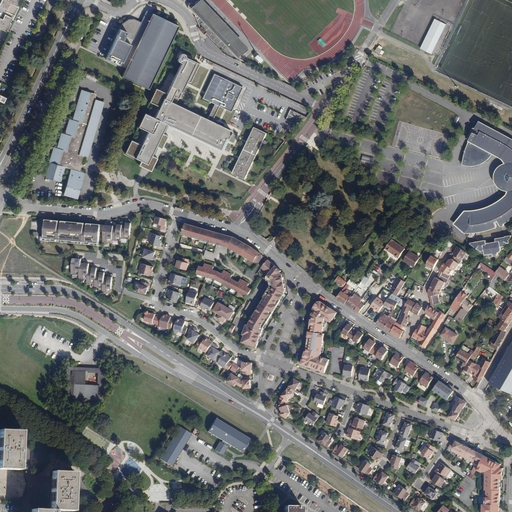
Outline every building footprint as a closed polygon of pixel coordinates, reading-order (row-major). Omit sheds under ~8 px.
[(0,0),(0,29),(6,32),(10,24),(10,23),(12,18),(13,19),(18,8),(15,6),(18,0),(0,0)] [(237,53),(248,43),(204,0),(202,0),(193,10),(237,53)] [(148,89),(178,27),(152,14),(149,20),(143,18),(133,39),(120,33),(118,39),(116,38),(108,55),(110,56),(109,60),(126,68),(122,76),(148,89)] [(433,19),(421,50),(433,54),(446,24),(433,19)] [(159,107),(154,119),(165,124),(207,145),(209,146),(219,151),(225,140),(227,140),(229,135),(230,135),(231,134),(230,133),(231,131),(211,122),(207,119),(171,102),(180,83),(182,79),(186,80),(195,63),(183,57),(165,95),(159,107)] [(231,112),(242,88),(214,74),(205,92),(202,98),(214,104),(218,106),(231,112)] [(182,81),(180,83),(204,95),(205,92),(182,81)] [(81,90),(75,110),(76,110),(72,120),(69,119),(65,134),(61,134),(57,148),(54,147),(49,163),(50,163),(46,178),(62,183),(66,169),(70,169),(62,195),(76,199),(84,173),(79,172),(83,156),(87,157),(104,101),(90,97),(92,92),(81,90)] [(149,103),(159,107),(165,95),(155,90),(149,103)] [(207,119),(211,122),(218,106),(214,104),(207,119)] [(303,121),(306,117),(291,110),(286,121),(296,126),(299,119),(303,121)] [(165,124),(154,119),(144,114),(138,126),(148,131),(141,146),(131,141),(125,153),(140,161),(138,166),(150,171),(167,136),(160,134),(165,124)] [(465,149),(462,166),(466,167),(472,167),(477,167),(482,165),(486,162),(490,159),(492,155),(500,159),(501,161),(504,164),(503,165),(500,167),(497,169),(495,173),(494,177),(494,181),(495,185),(498,188),(501,191),(504,192),(507,192),(506,195),(503,198),(496,203),(488,207),(481,210),(474,211),(464,212),(453,224),(464,235),(474,234),(482,233),(489,232),(495,229),(496,229),(496,227),(496,226),(495,224),(497,223),(500,227),(501,228),(503,228),(504,227),(504,226),(504,225),(510,222),(511,220),(511,139),(479,122),(476,127),(475,129),(475,131),(480,133),(478,136),(472,134),(465,149)] [(245,180),(267,134),(255,127),(233,174),(245,180)] [(168,219),(157,217),(155,224),(159,225),(158,228),(165,230),(168,219)] [(50,239),(98,244),(99,226),(51,222),(50,239)] [(103,236),(103,242),(112,243),(112,240),(121,241),(121,239),(130,239),(131,224),(122,223),(122,226),(113,225),(113,228),(104,227),(104,231),(103,236)] [(222,234),(185,224),(182,234),(224,246),(229,247),(254,261),(256,263),(258,262),(262,258),(262,255),(259,253),(252,247),(233,237),(222,234)] [(150,244),(160,247),(162,241),(160,240),(161,236),(152,234),(150,244)] [(485,242),(485,239),(469,241),(469,243),(473,246),(473,247),(473,248),(475,248),(476,247),(482,252),(483,252),(483,254),(486,254),(487,254),(489,256),(495,255),(497,253),(497,252),(498,252),(500,249),(501,249),(506,242),(507,243),(508,242),(509,241),(508,240),(511,236),(511,235),(504,236),(494,238),(495,241),(485,242)] [(405,249),(392,239),(385,248),(399,258),(405,249)] [(454,243),(449,240),(445,247),(449,249),(451,247),(454,243)] [(456,256),(462,260),(467,252),(458,246),(456,250),(454,253),(455,255),(456,256)] [(156,252),(146,249),(143,257),(156,261),(157,257),(154,257),(156,252)] [(309,264),(312,266),(323,253),(320,251),(309,264)] [(421,257),(410,251),(405,260),(415,266),(421,257)] [(315,269),(326,256),(323,253),(312,266),(315,269)] [(434,257),(432,256),(426,265),(434,269),(438,260),(436,258),(434,257)] [(462,260),(456,256),(454,260),(452,259),(449,259),(446,264),(453,269),(455,271),(460,264),(461,265),(463,262),(463,261),(462,260)] [(190,260),(183,258),(182,261),(178,260),(176,267),(187,270),(190,260)] [(102,292),(111,293),(113,277),(105,276),(105,273),(97,272),(97,268),(89,268),(89,264),(81,263),(82,259),(73,259),(71,274),(79,275),(79,279),(87,280),(87,283),(95,284),(95,288),(103,289),(102,292)] [(281,271),(268,260),(262,267),(269,273),(267,277),(267,279),(270,281),(271,286),(272,287),(264,297),(265,298),(249,323),(248,325),(247,325),(243,335),(244,335),(242,342),(256,348),(264,329),(285,294),(284,293),(285,290),(283,275),(280,272),(281,271)] [(453,277),(450,275),(453,269),(446,264),(444,263),(440,270),(441,271),(443,271),(441,275),(449,279),(451,281),(453,277)] [(139,273),(152,276),(153,272),(152,272),(153,270),(154,267),(142,264),(139,273)] [(205,264),(204,268),(199,266),(197,274),(206,276),(215,279),(223,283),(231,288),(248,296),(252,290),(247,287),(249,284),(241,280),(239,283),(231,278),(232,275),(224,271),(222,274),(218,272),(213,270),(214,267),(205,264)] [(496,272),(489,267),(487,271),(493,275),(495,276),(497,274),(496,273),(496,272)] [(496,273),(497,274),(502,278),(504,279),(507,275),(499,268),(496,272),(496,273)] [(336,281),(340,276),(341,274),(337,271),(328,281),(332,285),(336,281)] [(357,271),(351,279),(354,281),(360,273),(357,271)] [(183,277),(171,273),(170,277),(171,277),(170,279),(169,282),(181,286),(183,277)] [(497,274),(495,276),(493,279),(489,285),(493,288),(499,281),(500,281),(502,278),(497,274)] [(436,277),(432,284),(442,289),(446,282),(447,283),(449,279),(441,275),(439,279),(437,278),(436,277)] [(340,276),(336,281),(344,287),(348,282),(345,280),(342,278),(340,276)] [(369,278),(366,276),(361,282),(365,284),(369,278)] [(400,278),(391,292),(393,294),(396,296),(397,296),(398,295),(401,289),(406,281),(400,278)] [(354,281),(351,279),(348,283),(350,284),(354,288),(356,289),(359,285),(354,281)] [(149,284),(142,282),(141,285),(138,284),(136,291),(146,294),(149,284)] [(441,292),(442,289),(432,284),(429,291),(430,297),(432,296),(433,300),(440,299),(439,294),(441,294),(441,292)] [(346,304),(353,293),(351,292),(346,289),(344,288),(337,298),(346,304)] [(401,289),(398,295),(407,300),(410,294),(401,289)] [(179,293),(170,290),(168,296),(169,297),(168,300),(177,303),(179,293)] [(198,293),(189,290),(189,291),(186,302),(194,305),(198,293)] [(215,295),(221,298),(224,294),(218,290),(215,295)] [(353,293),(346,304),(360,312),(365,305),(361,302),(363,299),(353,293)] [(494,299),(501,303),(504,298),(498,294),(494,299)] [(482,295),(477,302),(480,304),(485,297),(482,295)] [(384,305),(386,303),(378,297),(371,306),(379,312),(382,307),(384,305)] [(205,298),(200,307),(206,310),(207,309),(210,310),(214,302),(205,298)] [(397,304),(398,302),(393,300),(389,298),(386,303),(384,305),(395,310),(397,304)] [(398,302),(397,304),(403,307),(406,302),(401,298),(398,302)] [(402,311),(404,312),(409,314),(410,310),(412,311),(417,303),(413,301),(410,299),(409,299),(408,301),(402,311)] [(332,320),(337,313),(320,301),(318,302),(313,309),(314,311),(311,314),(307,348),(301,364),(325,373),(330,360),(320,356),(322,352),(325,334),(323,334),(325,322),(327,323),(328,320),(329,321),(330,319),(332,320)] [(460,304),(455,301),(451,307),(456,310),(460,304)] [(474,305),(467,301),(463,306),(465,308),(464,309),(462,309),(455,319),(461,322),(474,305)] [(423,307),(417,303),(412,311),(419,315),(423,307)] [(228,308),(221,304),(217,312),(220,314),(217,318),(220,320),(228,308)] [(230,320),(234,312),(234,311),(235,309),(235,307),(231,305),(230,305),(228,308),(220,320),(224,322),(226,318),(230,320)] [(426,313),(435,320),(439,313),(435,310),(433,308),(430,306),(429,305),(426,313)] [(145,321),(157,324),(158,317),(155,316),(155,314),(149,312),(148,311),(147,310),(146,311),(145,312),(145,313),(146,314),(145,321)] [(502,319),(509,324),(511,319),(511,314),(505,310),(499,317),(502,319)] [(425,337),(422,342),(421,344),(425,347),(432,338),(438,329),(446,315),(440,311),(439,313),(435,320),(433,324),(427,333),(425,337)] [(408,322),(409,314),(404,312),(398,323),(404,326),(406,327),(408,322)] [(159,326),(168,329),(168,328),(169,325),(170,319),(171,317),(163,314),(162,318),(160,325),(159,326)] [(385,328),(391,318),(388,316),(385,319),(381,317),(377,323),(385,328)] [(391,318),(385,328),(391,332),(395,326),(396,322),(391,318)] [(174,331),(182,333),(182,332),(185,321),(177,319),(174,331)] [(499,328),(504,332),(509,324),(502,319),(499,324),(497,327),(499,328)] [(398,323),(396,322),(395,326),(402,330),(404,326),(398,323)] [(348,324),(342,333),(347,336),(347,335),(350,337),(354,332),(351,330),(353,327),(348,324)] [(419,340),(422,342),(425,337),(427,333),(424,330),(425,327),(421,324),(420,324),(417,329),(411,338),(418,342),(419,340)] [(402,330),(395,326),(391,332),(400,338),(404,331),(402,330)] [(458,335),(446,327),(441,335),(453,343),(458,335)] [(198,330),(194,328),(187,339),(194,344),(200,335),(196,332),(198,330)] [(504,332),(499,328),(492,342),(499,346),(506,334),(504,332)] [(357,334),(354,332),(350,337),(353,340),(358,343),(363,335),(359,331),(357,334)] [(199,348),(206,353),(207,352),(209,348),(212,344),(213,343),(213,342),(206,337),(199,348)] [(376,343),(370,339),(364,348),(373,354),(377,348),(374,346),(376,343)] [(511,344),(489,383),(493,385),(511,392),(511,344)] [(215,345),(212,349),(208,356),(215,360),(217,357),(221,352),(217,349),(218,347),(215,345)] [(380,350),(377,348),(373,354),(382,360),(388,351),(382,347),(380,350)] [(465,367),(469,360),(473,355),(474,352),(472,350),(469,354),(468,353),(461,349),(457,357),(465,362),(462,365),(465,367)] [(217,363),(225,368),(225,367),(229,370),(231,366),(232,364),(229,362),(232,358),(224,353),(217,363)] [(397,368),(404,357),(397,353),(390,363),(397,368)] [(475,375),(476,375),(482,379),(491,362),(483,359),(480,365),(475,375)] [(464,369),(475,375),(480,365),(469,360),(465,367),(464,369)] [(352,376),(353,366),(354,362),(346,361),(345,365),(343,378),(347,379),(347,376),(352,376)] [(405,370),(413,376),(418,368),(415,366),(416,365),(413,363),(410,361),(405,370)] [(248,362),(243,362),(242,370),(244,371),(243,374),(251,375),(252,363),(248,362)] [(369,381),(370,369),(361,367),(359,380),(363,381),(363,380),(369,381)] [(382,369),(377,378),(380,380),(383,382),(385,379),(388,381),(392,375),(382,369)] [(426,372),(423,370),(416,381),(419,383),(426,372)] [(84,372),(72,371),(68,384),(72,399),(84,400),(97,400),(97,386),(83,385),(84,372)] [(429,374),(426,372),(419,383),(427,388),(434,378),(429,375),(429,374)] [(242,380),(240,379),(236,376),(232,373),(227,381),(235,386),(236,384),(241,387),(243,387),(243,389),(251,389),(250,379),(242,380)] [(287,389),(293,393),(298,387),(299,388),(302,383),(295,378),(287,389)] [(407,384),(397,378),(393,384),(396,386),(395,389),(398,391),(401,393),(407,384)] [(453,391),(440,381),(434,390),(447,399),(453,391)] [(279,401),(286,403),(290,398),(291,399),(294,394),(293,393),(287,389),(282,396),(279,399),(279,401)] [(322,392),(321,392),(320,395),(317,394),(316,398),(315,401),(324,405),(328,394),(327,394),(322,392)] [(340,398),(336,397),(332,407),(341,410),(342,406),(344,407),(346,400),(340,398)] [(418,404),(425,407),(428,400),(421,397),(418,404)] [(461,411),(461,412),(467,403),(463,401),(463,400),(464,399),(461,397),(454,407),(461,411)] [(282,410),(282,412),(281,414),(286,418),(290,413),(288,405),(286,405),(286,403),(279,401),(279,403),(281,410),(282,410)] [(371,406),(359,402),(357,407),(355,411),(367,415),(371,406)] [(431,410),(438,413),(441,406),(434,403),(431,410)] [(454,407),(453,406),(451,410),(452,410),(448,416),(455,420),(459,415),(459,414),(461,411),(454,407)] [(320,416),(314,412),(312,415),(310,413),(309,413),(308,416),(306,419),(314,425),(316,422),(320,416)] [(395,415),(388,412),(383,424),(390,427),(395,415)] [(338,416),(330,413),(326,423),(336,427),(338,423),(338,421),(337,420),(338,416)] [(363,429),(366,421),(356,418),(354,422),(352,421),(350,425),(356,427),(363,429)] [(216,419),(207,432),(222,441),(221,443),(219,442),(214,450),(222,456),(227,447),(226,446),(227,444),(242,454),(250,441),(216,419)] [(405,422),(400,437),(407,440),(413,422),(412,421),(411,424),(405,422)] [(355,430),(349,427),(346,436),(358,440),(361,432),(355,430)] [(179,428),(159,460),(170,467),(191,436),(179,428)] [(21,431),(0,429),(0,469),(19,470),(21,431)] [(444,433),(432,429),(429,437),(441,441),(444,433)] [(388,433),(381,430),(377,442),(384,445),(388,433)] [(328,435),(324,432),(319,441),(328,447),(332,441),(329,439),(331,437),(330,437),(328,435)] [(407,440),(400,437),(396,449),(403,452),(405,445),(408,446),(410,441),(407,440)] [(463,445),(456,441),(456,442),(451,450),(451,451),(458,454),(463,445)] [(428,443),(426,442),(419,452),(427,457),(432,450),(430,449),(432,446),(428,443)] [(340,447),(337,445),(333,451),(342,457),(348,449),(345,447),(342,445),(340,447)] [(370,445),(365,452),(375,459),(380,452),(370,445)] [(470,448),(463,445),(458,454),(465,458),(470,448)] [(477,452),(470,448),(465,458),(472,462),(477,452)] [(403,455),(395,452),(392,460),(394,461),(392,464),(399,467),(403,455)] [(484,455),(477,452),(472,462),(479,465),(484,455)] [(419,463),(414,459),(407,468),(415,474),(418,471),(420,468),(417,466),(419,463)] [(371,464),(366,461),(359,469),(361,470),(368,475),(372,469),(369,468),(371,464)] [(452,470),(441,463),(436,470),(441,474),(447,477),(452,470)] [(74,472),(52,471),(50,510),(31,509),(31,511),(53,511),(53,510),(72,511),(74,472)] [(378,473),(374,479),(383,485),(389,476),(383,472),(381,475),(378,473)] [(440,476),(435,473),(432,476),(435,477),(432,481),(441,487),(445,480),(440,476)] [(438,493),(427,485),(425,488),(427,490),(424,494),(433,500),(438,493)] [(405,488),(401,486),(396,494),(405,500),(409,495),(406,493),(408,490),(407,490),(405,488)] [(417,500),(414,498),(410,504),(419,510),(425,502),(422,500),(419,498),(417,500)]
